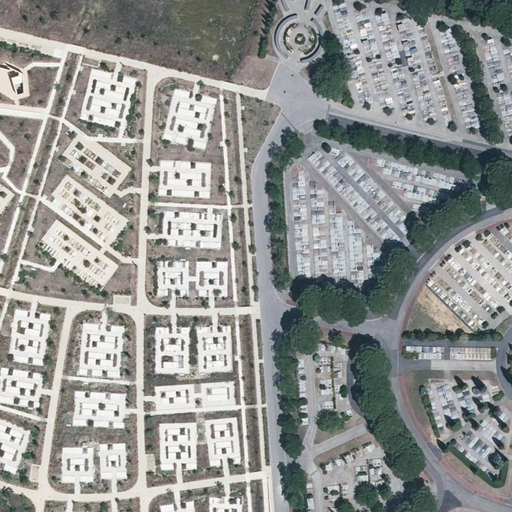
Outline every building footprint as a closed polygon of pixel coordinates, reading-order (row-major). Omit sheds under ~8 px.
[(19,71),(19,74),(11,76),(15,95),(26,92),(24,73),(19,71)] [(86,87),(80,120),(114,126),(115,118),(125,120),(133,79),(91,71),(88,87),(86,87)] [(195,198),(200,176),(172,169),(167,191),(195,198)] [(177,246),(220,248),(222,213),(213,213),(212,223),(206,223),(206,212),(174,210),(172,234),(178,234),(177,246)] [(157,260),(157,295),(168,295),(168,289),(180,289),(180,296),(188,296),(188,260),(157,260)] [(227,297),(228,260),(196,260),(196,276),(192,276),(191,296),(227,297)] [(40,336),(41,324),(24,321),(22,334),(40,336)] [(156,373),(186,373),(187,327),(182,326),(182,336),(169,336),(169,326),(156,326),(156,373)] [(102,335),(90,334),(90,347),(115,348),(115,336),(102,335)] [(200,335),(201,371),(225,370),(224,351),(231,351),(230,334),(200,335)] [(28,342),(28,339),(18,338),(17,350),(36,353),(37,344),(28,342)] [(420,351),(420,358),(491,359),(491,347),(407,345),(407,351),(420,351)] [(113,365),(113,353),(89,352),(88,364),(113,365)] [(205,389),(205,408),(228,407),(228,388),(205,389)] [(82,414),(116,416),(116,404),(102,403),(82,402),(82,414)] [(207,419),(210,466),(240,464),(238,417),(207,419)] [(94,419),(94,426),(108,428),(109,421),(94,419)] [(159,424),(162,471),(198,469),(196,422),(159,424)] [(0,423),(0,437),(18,444),(23,432),(0,423)] [(0,442),(0,455),(12,460),(16,448),(0,442)] [(83,454),(83,447),(63,446),(62,454),(83,454)] [(95,454),(95,446),(84,447),(84,455),(95,454)] [(109,454),(109,467),(119,467),(119,454),(109,454)]
